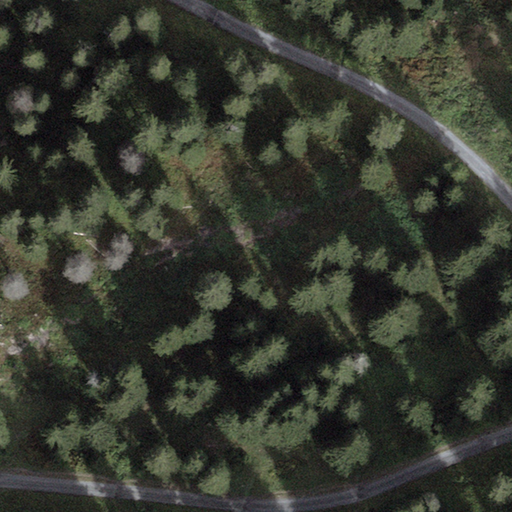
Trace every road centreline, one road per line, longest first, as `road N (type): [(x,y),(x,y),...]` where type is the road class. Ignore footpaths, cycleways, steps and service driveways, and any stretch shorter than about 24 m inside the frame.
road 1 (track): [(243,0),(331,30),(404,74),(511,169)]
road 2 (track): [(511,452),(352,511)]
road 3 (track): [(160,511),(0,490)]
